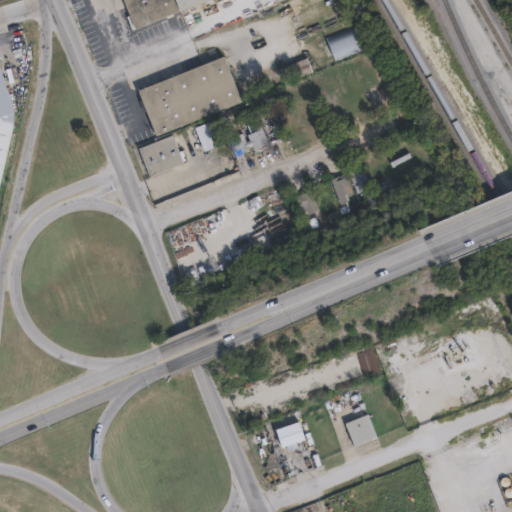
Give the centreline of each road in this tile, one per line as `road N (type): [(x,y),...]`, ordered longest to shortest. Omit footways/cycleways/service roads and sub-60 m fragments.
road 1 (residential): [(258,511),(51,0)]
road 2 (tertiary): [(122,369),(72,360),(37,341),(18,305),(15,267),(42,217),(127,181)]
road 3 (tertiary): [(49,0),(43,101),(0,283)]
road 4 (tertiary): [(256,507),(116,506),(101,465),(106,420),(139,379)]
road 5 (residential): [(146,225),(396,123)]
road 6 (residential): [(256,507),(506,407)]
road 7 (tertiary): [(0,439),(160,369)]
road 8 (tertiary): [(153,354),(0,419)]
road 9 (tertiary): [(429,249),(304,301)]
road 10 (tertiary): [(122,169),(65,191),(11,229)]
